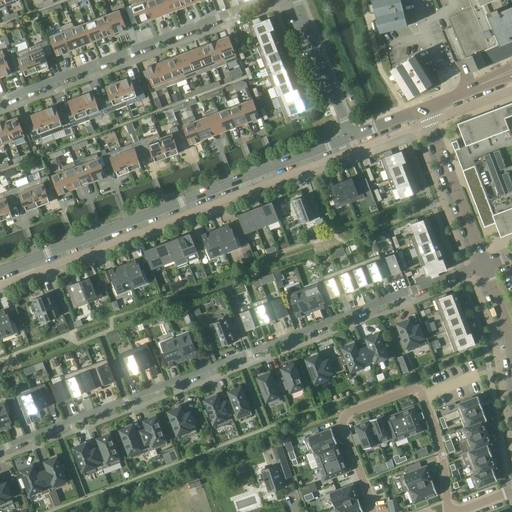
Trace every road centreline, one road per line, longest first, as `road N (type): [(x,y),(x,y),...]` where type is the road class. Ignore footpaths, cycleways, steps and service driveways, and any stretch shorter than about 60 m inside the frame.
road 1 (residential): [(483,265),(0,448)]
road 2 (tertiary): [(0,272),(351,136)]
road 3 (residential): [(372,511),(343,419),(411,389),(420,392),(434,427),(447,511)]
road 4 (residential): [(264,0),(0,102)]
road 5 (residential): [(424,108),(483,265)]
road 6 (residential): [(296,0),(351,136)]
